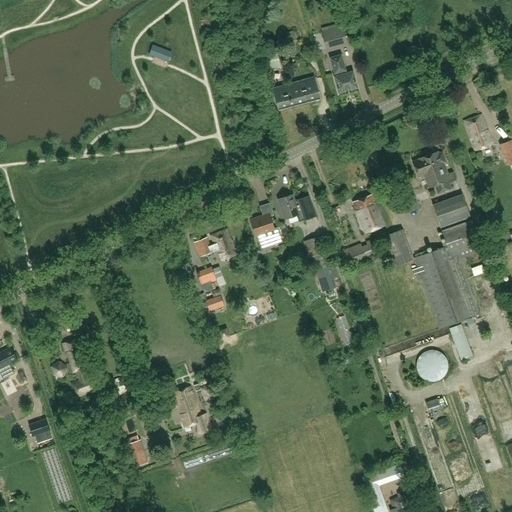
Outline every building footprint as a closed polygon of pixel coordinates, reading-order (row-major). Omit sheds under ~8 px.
[(344,27),(323,33),(327,47),(347,41),(344,27)] [(294,30),(285,33),(287,42),(297,40),(294,30)] [(265,75),(271,73),(269,66),(279,63),(277,54),(261,58),(265,75)] [(346,71),(342,54),(330,57),(334,74),(338,73),(339,76),(335,77),(339,93),(357,88),(353,72),(345,74),(345,71),(346,71)] [(310,79),(272,89),(278,110),(321,99),(316,80),(310,81),(310,79)] [(481,115),(464,121),(475,150),(492,144),(481,115)] [(511,140),(500,145),(508,165),(511,163),(511,140)] [(438,152),(429,155),(434,168),(429,170),(431,174),(434,173),(435,177),(433,178),(434,179),(433,180),(435,184),(434,185),(438,194),(451,190),(446,175),(448,174),(444,163),(446,162),(442,152),(438,153),(438,152)] [(434,168),(429,155),(418,158),(419,160),(412,162),(417,177),(424,175),(428,187),(434,185),(435,184),(433,180),(434,179),(433,178),(435,177),(434,173),(431,174),(429,170),(434,168)] [(410,182),(394,188),(404,215),(420,209),(410,182)] [(372,194),(352,203),(365,233),(384,225),(379,211),(381,210),(377,202),(375,203),(372,194)] [(462,194),(433,205),(440,227),(470,217),(462,194)] [(292,195),(278,199),(285,219),(299,214),(302,221),(315,216),(308,196),(294,201),(292,195)] [(482,198),(486,210),(495,207),(491,195),(482,198)] [(276,226),(273,227),(269,213),(262,215),(263,217),(251,221),(260,249),(281,242),(276,226)] [(443,248),(414,258),(417,268),(412,270),(413,274),(416,273),(418,280),(422,279),(439,328),(479,314),(457,253),(480,245),(471,220),(441,231),(449,254),(446,256),(443,248)] [(237,254),(227,230),(211,236),(214,244),(210,246),(207,238),(195,242),(200,257),(212,252),(212,250),(216,248),(221,260),(237,254)] [(402,230),(385,236),(395,265),(412,259),(402,230)] [(304,240),(306,245),(309,258),(313,256),(324,291),(334,288),(323,253),(328,251),(323,235),(304,240)] [(360,243),(341,251),(348,269),(376,259),(370,241),(366,241),(366,244),(362,246),(360,243)] [(484,272),(481,265),(471,268),(474,276),(484,272)] [(211,266),(196,272),(202,286),(216,280),(211,266)] [(497,318),(488,295),(477,299),(486,322),(497,318)] [(209,312),(224,306),(220,296),(205,302),(209,312)] [(460,324),(449,328),(461,358),(471,354),(460,324)] [(77,326),(71,328),(74,336),(80,334),(77,326)] [(217,330),(219,336),(225,335),(223,328),(217,330)] [(65,365),(65,366),(61,361),(51,366),(54,375),(63,376),(66,369),(68,374),(77,371),(80,380),(71,383),(76,397),(97,390),(93,376),(87,378),(84,369),(85,369),(76,339),(63,344),(69,363),(65,365)] [(9,364),(17,360),(11,348),(0,353),(0,371),(0,372),(11,366),(9,364)] [(446,374),(448,366),(447,359),(441,353),(434,350),(427,350),(419,356),(416,362),(416,370),(419,376),(426,381),(433,382),(441,379),(446,374)] [(111,376),(100,380),(102,386),(113,383),(111,376)] [(214,383),(200,388),(207,402),(221,396),(214,383)] [(173,393),(185,427),(196,423),(198,428),(199,428),(200,433),(212,429),(207,413),(199,416),(189,387),(173,393)] [(100,427),(104,439),(117,434),(113,422),(111,423),(102,398),(93,401),(95,405),(94,405),(101,427),(100,427)] [(225,406),(211,412),(214,419),(224,415),(225,416),(227,415),(227,414),(228,413),(225,406)] [(33,436),(50,430),(46,419),(29,425),(33,436)] [(53,454),(49,433),(39,434),(43,456),(53,454)] [(148,463),(141,440),(124,445),(132,468),(148,463)] [(380,472),(383,481),(393,477),(390,468),(380,472)] [(374,508),(383,504),(376,483),(372,474),(363,478),(374,508)] [(394,509),(390,510),(390,511),(413,511),(408,494),(401,496),(400,494),(398,495),(399,497),(391,500),(394,509)]
